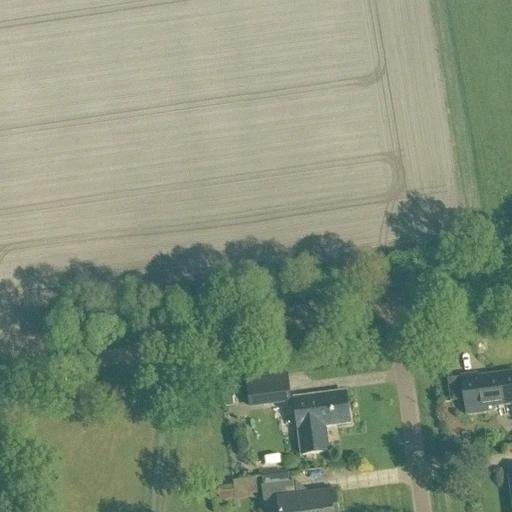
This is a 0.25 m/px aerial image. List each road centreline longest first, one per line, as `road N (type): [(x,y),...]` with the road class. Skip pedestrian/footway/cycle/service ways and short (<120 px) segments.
road 1 (unclassified): [(394,307),(257,322),(0,377)]
road 2 (residential): [(422,511),(394,307)]
